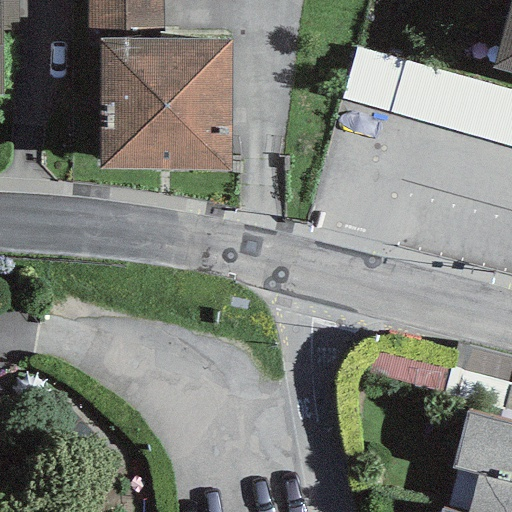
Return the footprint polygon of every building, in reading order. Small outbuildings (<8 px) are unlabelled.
[(0,0),(0,110),(8,110),(7,0),(0,0)] [(165,0),(90,0),(91,41),(103,41),(103,27),(166,27),(165,0)] [(166,27),(103,27),(103,41),(103,159),(234,159),(234,27),(166,27)] [(349,109),(511,153),(511,96),(364,57),(349,109)] [(511,511),(511,420),(468,409),(453,462),(478,469),(468,511),(439,502),(436,511),(511,511)]
